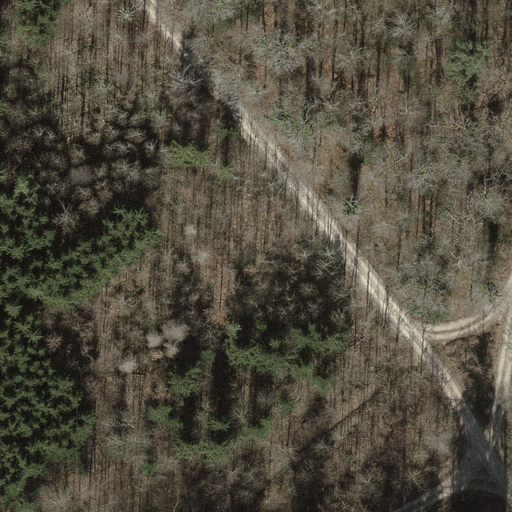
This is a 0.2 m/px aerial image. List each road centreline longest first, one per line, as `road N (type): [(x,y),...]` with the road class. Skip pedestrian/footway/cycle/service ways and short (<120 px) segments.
road 1 (track): [(511,485),(408,323),(142,0)]
road 2 (track): [(414,511),(493,456),(511,343)]
